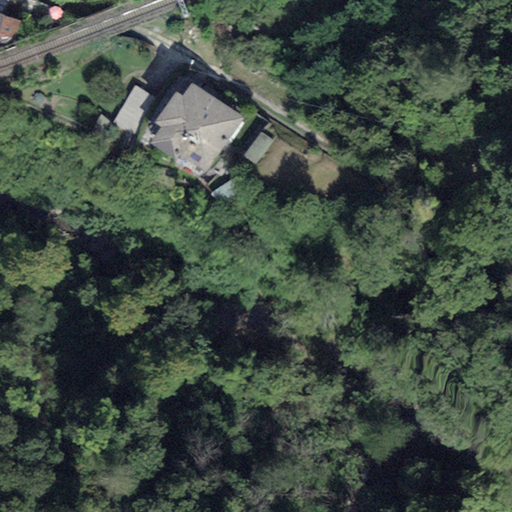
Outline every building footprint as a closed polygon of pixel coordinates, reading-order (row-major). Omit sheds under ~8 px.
[(33,0),(0,0),(0,14),(11,17),(14,8),(44,17),(49,5),(33,0)] [(5,15),(0,31),(0,35),(16,37),(21,21),(11,17),(5,15)] [(199,178),(243,117),(191,83),(182,95),(175,92),(153,123),(159,127),(149,143),(199,178)] [(129,155),(158,98),(134,85),(111,122),(100,114),(90,132),(129,155)] [(269,126),(256,116),(230,149),(244,159),(235,170),(238,172),(243,177),(275,136),(266,129),(269,126)] [(232,179),(210,194),(220,205),(247,192),(237,184),(243,177),(238,172),(232,179)] [(177,350),(167,375),(199,389),(210,365),(177,350)]
